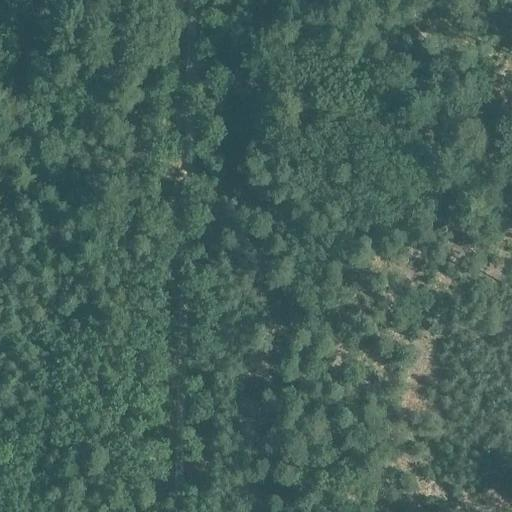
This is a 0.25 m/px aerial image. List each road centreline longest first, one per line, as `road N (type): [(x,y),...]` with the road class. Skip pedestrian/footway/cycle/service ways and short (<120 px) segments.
road 1 (track): [(30,0),(511,177)]
road 2 (unknown): [(171,0),(155,511)]
road 3 (track): [(189,0),(176,511)]
